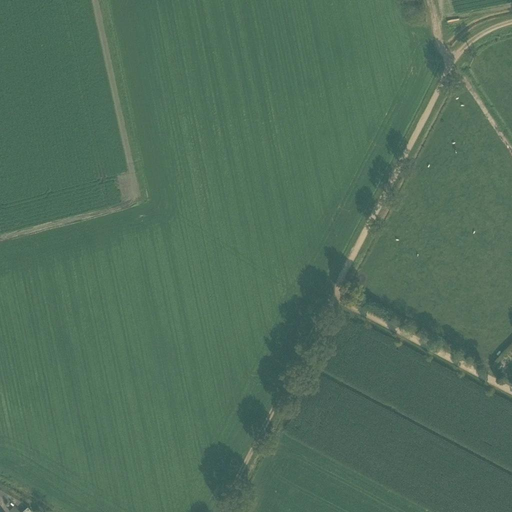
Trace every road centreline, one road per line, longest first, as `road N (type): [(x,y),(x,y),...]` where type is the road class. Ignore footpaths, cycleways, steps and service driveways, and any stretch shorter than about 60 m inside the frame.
road 1 (track): [(221,511),(453,63)]
road 2 (track): [(334,298),(511,395)]
